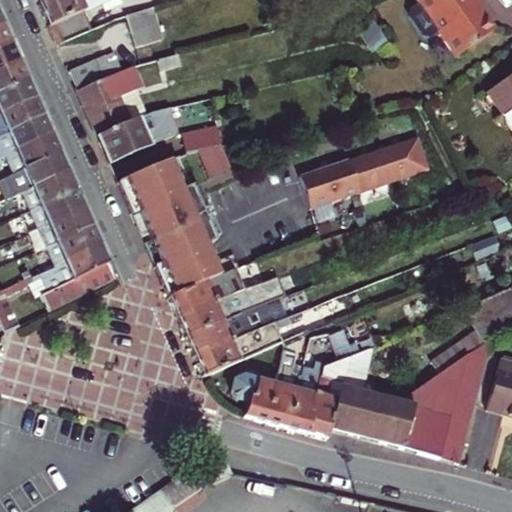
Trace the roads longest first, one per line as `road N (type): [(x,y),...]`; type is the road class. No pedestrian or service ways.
road 1 (residential): [(150,410),(153,360),(128,273),(9,0)]
road 2 (residential): [(150,410),(511,504)]
road 3 (residential): [(0,367),(150,410)]
